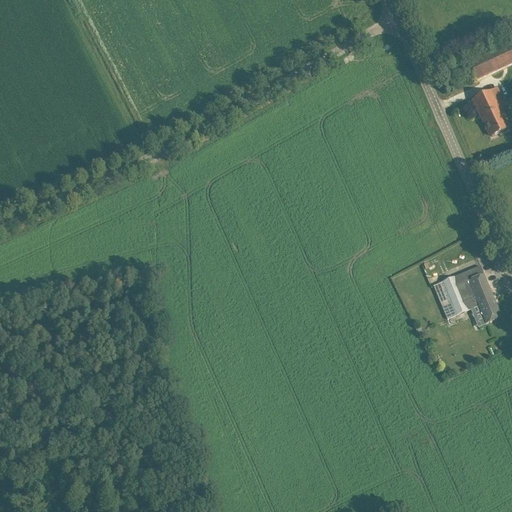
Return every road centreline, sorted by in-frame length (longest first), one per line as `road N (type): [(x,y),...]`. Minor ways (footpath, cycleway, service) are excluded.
road 1 (unclassified): [(0,237),(398,19)]
road 2 (unclassified): [(511,278),(398,19)]
